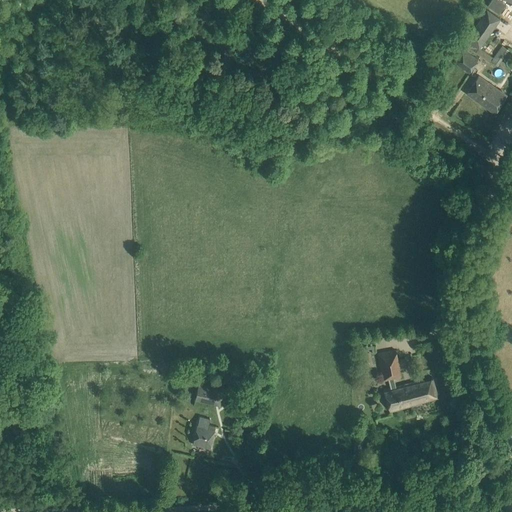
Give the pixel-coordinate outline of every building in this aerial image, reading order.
[(477,51),(499,17),(484,7),(462,41),(477,51)] [(469,73),(478,59),(462,48),(453,61),(469,73)] [(507,96),(498,90),(478,76),(467,93),(495,113),(507,96)] [(396,350),(378,353),(383,381),(388,380),(390,388),(395,387),(394,379),(401,377),(396,350)] [(438,398),(433,379),(425,381),(425,379),(395,387),(390,388),(383,390),(390,412),(438,398)] [(219,404),(223,388),(199,383),(196,400),(219,404)] [(210,448),(213,439),(216,426),(209,425),(211,419),(200,417),(199,422),(198,422),(195,434),(193,444),(210,448)] [(354,440),(354,455),(364,454),(363,440),(354,440)]
